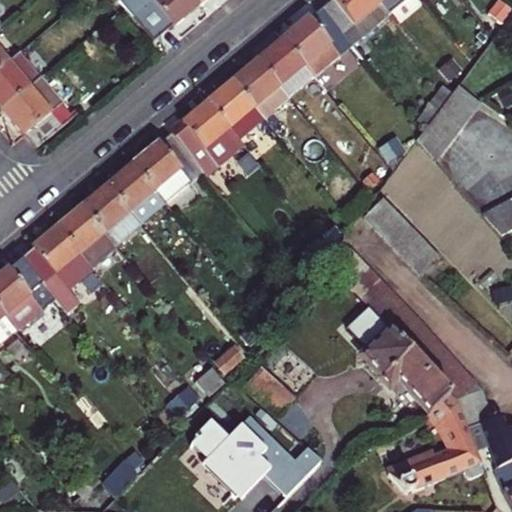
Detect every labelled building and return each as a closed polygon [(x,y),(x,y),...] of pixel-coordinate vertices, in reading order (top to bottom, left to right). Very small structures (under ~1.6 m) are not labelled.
[(172,28),(173,29),(199,7),(192,0),(132,0),(123,8),(153,44),(172,28)] [(320,12),(350,48),(388,17),(373,0),(331,0),(330,1),(331,2),(320,12)] [(408,0),(373,0),(388,17),(408,0)] [(496,32),(511,13),(499,3),(483,22),(496,32)] [(303,67),(313,80),(350,48),(320,12),(308,21),(307,20),(281,42),(303,67)] [(303,67),(281,42),(256,63),(278,89),(303,67)] [(6,66),(0,71),(0,110),(2,112),(39,81),(18,56),(6,66)] [(262,120),(263,122),(288,100),(278,89),(256,63),(231,84),(262,120)] [(39,81),(2,112),(23,139),(25,137),(36,151),(72,121),(39,81)] [(231,84),(206,105),(237,142),(262,120),(231,84)] [(425,130),(448,99),(451,95),(441,87),(415,122),(425,130)] [(448,100),(470,116),(479,106),(457,88),(448,100)] [(440,111),(462,127),(470,116),(448,100),(440,111)] [(202,176),(205,178),(242,147),(237,142),(206,105),(180,126),(181,127),(169,137),(202,176)] [(432,121),(454,138),(462,127),(440,111),(432,121)] [(423,132),(445,149),(454,138),(432,121),(425,130),(423,132)] [(435,163),(445,149),(423,132),(422,134),(416,143),(435,163)] [(158,146),(157,146),(131,167),(163,205),(189,184),(191,186),(202,176),(169,137),(158,146)] [(106,188),(138,226),(163,205),(131,167),(106,188)] [(81,209),(115,249),(140,228),(138,226),(106,188),(81,209)] [(383,201),(363,219),(373,230),(392,211),(383,201)] [(511,230),(511,207),(508,201),(496,208),(510,232),(511,230)] [(482,216),(500,237),(510,232),(496,208),(482,216)] [(115,249),(81,209),(56,230),(89,270),(115,249)] [(392,211),(373,230),(382,240),(402,221),(392,211)] [(402,221),(382,240),(392,249),(411,231),(402,221)] [(322,238),(329,247),(341,237),(334,228),(322,238)] [(20,263),(54,303),(64,315),(79,303),(69,291),(91,272),(89,270),(56,230),(30,252),(32,253),(20,263)] [(392,249),(401,259),(421,241),(411,231),(392,249)] [(401,259),(411,269),(431,250),(421,241),(401,259)] [(411,269),(421,279),(440,260),(431,250),(411,269)] [(350,252),(330,271),(340,281),(360,262),(350,252)] [(360,262),(340,281),(350,292),(370,272),(360,262)] [(9,273),(7,271),(0,277),(0,314),(14,331),(17,335),(54,303),(20,263),(9,273)] [(350,292),(359,302),(379,282),(370,272),(350,292)] [(379,282),(359,302),(369,312),(389,293),(379,282)] [(389,293),(369,312),(371,314),(379,323),(399,303),(389,293)] [(335,315),(317,296),(306,306),(324,325),(335,315)] [(399,303),(379,323),(388,332),(409,314),(399,303)] [(0,342),(14,331),(0,314),(0,342)] [(379,323),(371,314),(364,321),(380,340),(388,332),(379,323)] [(409,314),(388,332),(398,343),(418,324),(409,314)] [(418,324),(398,343),(408,353),(428,334),(418,324)] [(258,327),(246,337),(253,344),(264,334),(258,327)] [(448,396),(448,395),(447,393),(437,383),(427,373),(418,363),(408,353),(398,343),(388,332),(380,340),(365,353),(364,364),(380,380),(380,383),(385,388),(387,389),(393,395),(394,405),(409,422),(419,422),(428,414),(429,414),(448,396)] [(408,353),(418,363),(438,344),(428,334),(408,353)] [(294,341),(287,348),(292,352),(298,344),(294,341)] [(283,344),(246,386),(280,417),(295,401),(290,397),(313,372),(312,370),(318,362),(298,344),(292,352),(287,348),(283,344)] [(438,344),(418,363),(427,373),(447,354),(438,344)] [(234,352),(217,367),(225,376),(242,361),(234,352)] [(447,354),(427,373),(437,383),(457,365),(447,354)] [(457,365),(437,383),(447,393),(466,375),(457,365)] [(290,397),(295,401),(318,376),(313,372),(290,397)] [(214,373),(197,387),(204,395),(221,381),(214,373)] [(456,404),(476,385),(466,375),(447,393),(448,395),(448,396),(456,404)] [(456,404),(456,405),(461,417),(486,407),(481,393),(456,404)] [(448,396),(429,414),(439,427),(451,451),(371,482),(392,506),(404,496),(463,472),(469,481),(484,475),(475,453),(466,430),(461,417),(456,405),(456,404),(448,396)] [(486,407),(461,417),(466,430),(492,420),(486,407)] [(201,467),(240,504),(264,479),(284,499),(320,463),(306,450),(294,464),(249,419),(228,440),(211,422),(187,446),(206,463),(201,467)] [(475,453),(488,448),(510,439),(511,443),(511,442),(511,428),(503,432),(498,420),(476,428),(466,430),(475,453)] [(511,442),(511,443),(510,439),(488,448),(496,470),(511,463),(511,442)] [(0,458),(0,465),(16,484),(28,475),(8,452),(0,458)] [(100,484),(114,501),(137,478),(123,460),(100,484)] [(61,477),(81,500),(98,485),(79,462),(61,477)] [(494,471),(502,495),(511,511),(510,511),(511,463),(496,470),(494,471)] [(13,486),(0,496),(0,510),(1,511),(21,496),(13,486)]
